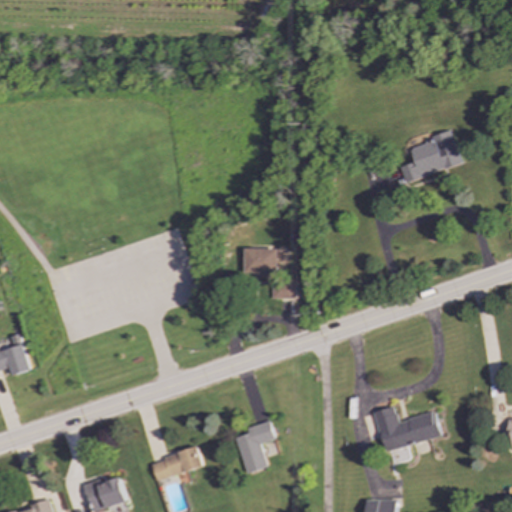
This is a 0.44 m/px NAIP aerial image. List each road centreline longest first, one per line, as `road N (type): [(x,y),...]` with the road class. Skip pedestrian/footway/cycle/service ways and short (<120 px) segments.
road 1 (tertiary): [(511,270),(0,446)]
road 2 (track): [(265,0),(246,36),(24,36),(0,28)]
road 3 (residential): [(322,336),(325,511)]
